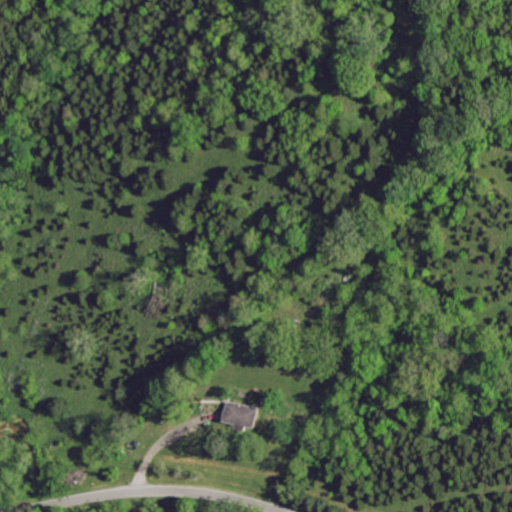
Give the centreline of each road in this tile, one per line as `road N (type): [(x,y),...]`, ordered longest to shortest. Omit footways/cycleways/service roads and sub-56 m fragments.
road 1 (tertiary): [(0,507),(164,492),(275,511)]
road 2 (track): [(136,470),(73,433),(0,371)]
